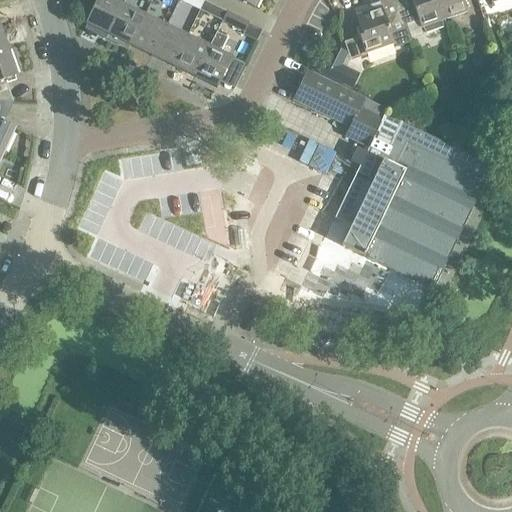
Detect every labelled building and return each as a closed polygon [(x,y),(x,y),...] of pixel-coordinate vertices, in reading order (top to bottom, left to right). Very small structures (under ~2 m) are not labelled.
[(86,29),(98,35),(100,32),(108,36),(122,6),(110,0),(97,0),(85,25),(87,26),(86,29)] [(135,0),(124,0),(122,6),(108,36),(108,39),(120,45),(122,43),(129,46),(144,16),(131,10),(136,0),(135,0)] [(177,0),(199,11),(204,2),(199,0),(177,0)] [(259,0),(235,0),(255,9),(259,0)] [(410,44),(404,26),(395,0),(377,0),(380,8),(355,16),(362,36),(358,37),(364,55),(393,45),(395,49),(410,44)] [(395,0),(404,26),(417,22),(420,29),(424,35),(445,28),(443,21),(435,0),(395,0)] [(435,0),(443,21),(467,13),(462,0),(435,0)] [(199,11),(221,21),(225,12),(204,2),(199,11)] [(225,12),(221,21),(244,33),(248,24),(225,12)] [(129,46),(151,57),(166,27),(144,16),(129,46)] [(151,57),(173,67),(188,37),(166,27),(151,57)] [(209,48),(195,78),(217,89),(232,58),(221,53),(227,40),(216,34),(209,48)] [(173,67),(195,78),(209,48),(188,37),(173,67)] [(334,80),(346,54),(334,48),(321,73),(334,80)] [(0,83),(16,77),(7,51),(0,53),(0,83)] [(306,73),(293,101),(299,104),(350,128),(345,137),(337,154),(361,165),(369,148),(384,116),(386,111),(306,73)] [(0,154),(3,156),(14,131),(0,124),(0,119),(1,117),(5,117),(6,102),(0,101),(0,154)] [(400,105),(396,103),(391,105),(389,110),(397,114),(400,105)] [(481,117),(483,122),(492,119),(490,113),(481,117)] [(301,287),(297,296),(345,303),(421,313),(431,292),(432,292),(432,291),(458,238),(485,182),(492,168),(446,146),(401,124),(388,117),(384,116),(369,148),(361,165),(359,167),(358,167),(351,183),(301,287)]
